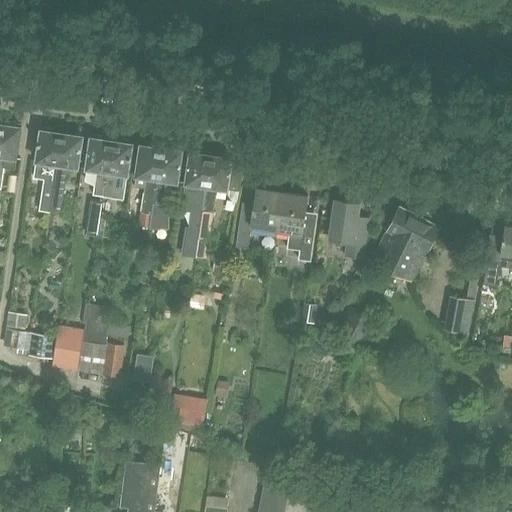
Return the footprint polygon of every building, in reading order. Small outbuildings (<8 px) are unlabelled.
[(0,197),(4,167),(15,168),(21,126),(17,125),(17,123),(9,122),(8,124),(0,123),(0,125),(0,197)] [(34,177),(44,179),(39,209),(50,211),(52,201),(54,188),(62,132),(55,131),(56,129),(46,128),(46,130),(41,129),(36,161),(37,161),(37,162),(34,177)] [(52,201),(50,211),(61,212),(67,166),(78,168),(83,135),(79,135),(79,132),(70,131),(69,133),(62,132),(54,188),(52,201)] [(94,194),(104,195),(113,139),(104,138),(105,136),(96,135),(95,137),(91,136),(86,169),(87,169),(86,180),(96,182),(94,194)] [(119,140),(113,139),(104,195),(124,198),(128,175),(133,143),(127,142),(128,139),(119,138),(119,140)] [(134,186),(145,187),(142,212),(152,213),(162,147),(155,146),(155,143),(146,142),(146,145),(141,144),(134,186)] [(151,224),(150,226),(168,226),(168,205),(163,204),(164,196),(175,198),(178,182),(183,150),(178,149),(178,147),(169,146),(169,148),(162,147),(154,203),(152,213),(151,224)] [(195,152),(191,151),(186,183),(198,185),(197,191),(185,189),(182,209),(192,211),(189,228),(186,228),(183,244),(197,246),(199,235),(203,210),(212,155),(204,153),(205,151),(196,149),(195,152)] [(219,156),(212,155),(203,210),(199,235),(209,237),(217,188),(239,191),(242,171),(230,170),(232,157),(228,157),(228,155),(219,153),(219,156)] [(258,187),(256,204),(254,212),(242,210),(237,245),(250,247),(253,225),(278,229),(284,191),(258,187)] [(309,195),(284,191),(278,229),(290,231),(288,247),(301,249),(299,258),(311,260),(317,222),(305,220),(309,195)] [(348,241),(346,254),(364,257),(371,218),(359,216),(361,203),(336,199),(330,238),(348,241)] [(90,200),(88,215),(90,215),(100,216),(102,202),(92,200),(90,200)] [(423,257),(439,227),(424,219),(423,216),(417,213),(414,214),(399,206),(371,261),(412,281),(416,273),(423,257)] [(142,212),(140,223),(151,224),(152,213),(142,212)] [(511,225),(504,224),(500,254),(511,255),(511,225)] [(467,332),(473,299),(480,255),(474,254),(467,298),(450,295),(445,328),(467,332)] [(227,273),(229,257),(216,255),(213,271),(227,273)] [(482,285),(482,290),(494,291),(495,285),(496,285),(499,266),(499,262),(486,260),(482,285)] [(190,307),(203,309),(205,292),(193,290),(190,307)] [(318,304),(304,302),(301,320),(314,322),(318,304)] [(83,340),(78,369),(103,373),(109,335),(110,322),(112,310),(113,306),(90,303),(87,323),(86,329),(84,340),(83,340)] [(361,346),(375,322),(348,306),(334,330),(361,346)] [(57,335),(54,358),(53,365),(78,369),(83,340),(84,340),(86,329),(59,325),(57,335)] [(30,349),(32,331),(6,327),(3,345),(30,349)] [(57,335),(32,331),(30,349),(29,354),(54,358),(57,335)] [(109,335),(103,373),(120,376),(126,338),(109,335)] [(150,386),(151,378),(155,358),(137,355),(133,383),(150,386)] [(171,381),(151,378),(150,386),(148,398),(168,401),(171,381)] [(205,399),(174,394),(170,422),(200,432),(205,399)] [(361,439),(341,420),(324,438),(344,457),(361,439)] [(127,507),(126,511),(154,511),(160,463),(125,459),(119,506),(127,507)] [(264,480),(257,511),(285,511),(290,485),(264,480)] [(456,496),(451,511),(472,511),(476,501),(456,496)] [(344,510),(347,501),(339,498),(336,507),(344,510)] [(445,511),(448,502),(436,499),(432,511),(445,511)] [(357,511),(360,505),(347,501),(344,510),(343,511),(357,511)]
